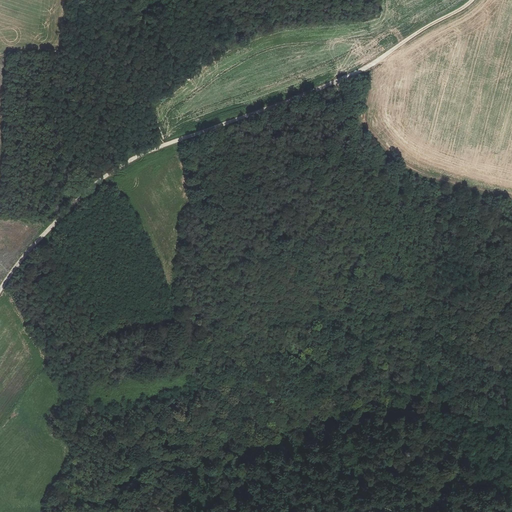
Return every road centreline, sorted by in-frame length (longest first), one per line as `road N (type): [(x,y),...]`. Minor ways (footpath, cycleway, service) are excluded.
road 1 (unclassified): [(0,289),(104,176),(162,145),(320,88)]
road 2 (track): [(162,145),(119,55),(80,48),(0,53)]
road 3 (track): [(320,88),(473,0)]
